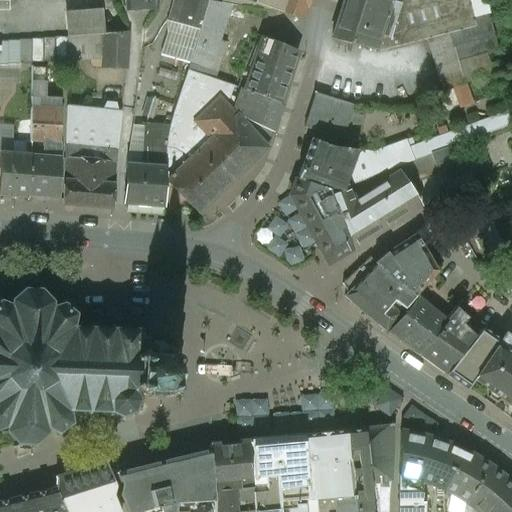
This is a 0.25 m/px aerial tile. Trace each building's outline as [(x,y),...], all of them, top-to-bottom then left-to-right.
[(126,0),(126,10),(127,11),(157,10),(158,0),(126,0)] [(221,0),(220,4),(269,13),(270,10),(300,20),(300,19),(305,6),(307,6),(309,0),(221,0)] [(343,0),(331,40),(374,50),(389,1),(385,0),(343,0)] [(468,0),(404,0),(396,1),(395,3),(389,1),(374,50),(379,52),(450,34),(475,27),(468,0)] [(266,15),(207,1),(198,37),(184,79),(197,84),(195,91),(200,92),(202,86),(233,96),(258,36),(259,36),(272,41),(281,20),(266,15)] [(475,27),(450,34),(454,47),(479,41),(475,27)] [(128,32),(104,34),(102,59),(101,69),(126,70),(128,32)] [(104,34),(67,37),(67,42),(93,41),(92,58),(102,59),(104,34)] [(272,41),(259,36),(254,48),(259,50),(245,90),(279,104),(297,52),(272,41)] [(67,37),(32,39),(32,52),(67,49),(67,42),(67,37)] [(32,39),(22,40),(23,53),(32,52),(32,39)] [(22,40),(0,41),(0,63),(31,62),(32,52),(23,53),(22,40)] [(93,41),(67,42),(67,49),(66,59),(92,58),(93,41)] [(32,52),(31,62),(66,59),(67,49),(32,52)] [(7,82),(22,82),(22,70),(7,70),(7,82)] [(43,82),(31,82),(30,109),(36,109),(36,102),(43,102),(43,82)] [(464,84),(433,98),(442,121),(474,112),(464,84)] [(245,90),(242,89),(233,112),(255,124),(273,133),(282,106),(279,104),(245,90)] [(173,176),(168,181),(168,183),(199,214),(267,148),(249,130),(238,118),(233,112),(219,96),(211,104),(199,115),(193,121),(192,122),(194,123),(210,141),(190,159),(173,176)] [(203,96),(191,107),(199,115),(211,104),(203,96)] [(343,103),(314,96),(304,128),(314,132),(336,138),(342,140),(353,106),(343,104),(343,103)] [(184,103),(177,100),(175,109),(181,112),(184,103)] [(102,110),(66,107),(65,144),(117,150),(121,112),(117,112),(115,103),(105,102),(102,110)] [(30,109),(30,119),(29,141),(51,142),(50,150),(59,150),(60,111),(36,109),(30,109)] [(181,112),(175,109),(166,146),(184,152),(194,123),(192,122),(193,121),(189,115),(181,112)] [(413,146),(408,148),(413,161),(430,154),(446,148),(511,123),(508,112),(413,146)] [(18,118),(7,118),(6,140),(29,141),(30,119),(18,118)] [(273,133),(255,124),(249,130),(267,148),(273,133)] [(165,129),(142,127),(141,155),(166,157),(166,146),(167,140),(164,140),(165,129)] [(336,138),(314,132),(311,140),(333,147),(336,138)] [(333,147),(311,140),(297,179),(328,191),(336,194),(342,192),(344,186),(350,171),(357,151),(333,147)] [(372,153),(357,151),(350,171),(350,184),(344,186),(346,186),(347,187),(364,180),(364,179),(408,163),(413,161),(408,148),(406,141),(372,153)] [(117,150),(65,144),(62,205),(113,209),(115,163),(117,150)] [(184,152),(166,146),(166,157),(165,167),(165,168),(173,176),(190,159),(184,152)] [(457,178),(446,148),(430,154),(438,176),(441,184),(457,178)] [(29,155),(0,153),(0,195),(28,197),(29,155)] [(413,161),(408,163),(415,184),(438,176),(430,154),(413,161)] [(59,158),(29,155),(28,197),(58,200),(59,158)] [(166,157),(141,155),(140,165),(165,167),(166,157)] [(140,165),(126,164),(123,205),(164,207),(165,168),(165,167),(140,165)] [(399,174),(353,203),(347,187),(346,186),(344,186),(342,192),(336,194),(333,194),(328,191),(346,236),(351,248),(419,205),(399,174)] [(457,178),(441,184),(444,193),(461,187),(457,178)] [(328,191),(305,182),(294,189),(291,197),(306,223),(335,207),(328,191)] [(335,207),(306,223),(321,249),(346,236),(335,207)] [(277,216),(269,229),(280,236),(288,223),(277,216)] [(346,236),(321,249),(328,262),(351,248),(346,236)] [(414,236),(387,254),(386,253),(374,263),(413,298),(421,289),(436,271),(417,239),(416,240),(414,236)] [(272,238),(265,251),(292,265),(299,252),(272,238)] [(283,284),(289,276),(255,253),(250,261),(283,284)] [(374,263),(369,258),(341,284),(347,293),(344,297),(384,332),(413,298),(374,263)] [(43,287),(39,285),(23,284),(19,286),(21,290),(12,299),(7,297),(5,300),(10,302),(10,306),(1,302),(0,297),(0,296),(0,428),(4,427),(5,430),(0,431),(0,432),(1,436),(6,434),(15,443),(12,448),(16,450),(32,451),(36,449),(34,444),(43,436),(48,438),(50,434),(46,430),(54,433),(55,438),(59,437),(58,433),(68,425),(72,427),(74,423),(69,422),(68,411),(85,412),(85,417),(89,417),(89,412),(106,413),(106,418),(110,417),(111,414),(118,417),(117,422),(121,422),(121,417),(130,414),(133,418),(137,415),(141,404),(141,399),(141,396),(143,397),(143,391),(148,391),(148,400),(160,400),(160,392),(165,392),(165,398),(170,398),(171,392),(173,392),(173,390),(179,390),(179,385),(173,384),(173,363),(180,363),(180,357),(174,357),(174,355),(172,355),(172,349),(170,349),(169,346),(166,347),(163,343),(164,340),(160,338),(159,341),(153,341),(152,338),(150,339),(139,327),(134,330),(114,329),(114,324),(110,324),(110,329),(92,328),(93,323),(89,323),(88,327),(71,327),(73,317),(78,315),(78,311),(73,313),(64,305),(65,300),(61,299),(60,304),(51,307),(51,304),(56,302),(54,299),(50,300),(41,292),(43,287)] [(441,295),(421,289),(415,296),(417,298),(445,321),(454,309),(462,301),(449,285),(441,295)] [(417,298),(388,333),(420,354),(445,321),(417,298)] [(445,321),(420,354),(447,375),(477,336),(462,325),(466,318),(454,309),(445,321)] [(477,336),(447,375),(466,389),(472,380),(500,343),(482,329),(477,336)] [(511,337),(507,336),(505,334),(500,343),(472,380),(489,393),(488,398),(496,404),(500,402),(501,401),(511,408),(511,337)] [(392,425),(363,429),(369,479),(390,477),(391,456),(392,425)] [(363,429),(347,431),(354,497),(355,511),(372,511),(369,479),(363,429)] [(347,431),(301,436),(306,500),(318,499),(354,497),(347,431)] [(435,439),(423,436),(411,433),(399,431),(399,476),(414,480),(416,480),(427,484),(442,490),(451,469),(442,464),(449,444),(435,439)] [(301,436),(269,439),(279,502),(306,500),(301,436)] [(269,439),(251,441),(253,488),(252,488),(252,511),(279,511),(279,502),(269,439)] [(251,441),(209,445),(210,450),(214,511),(252,511),(252,488),(253,488),(251,441)] [(473,455),(449,444),(442,464),(451,469),(442,490),(454,497),(464,503),(465,503),(476,483),(463,475),(473,456),(473,455)] [(214,511),(210,450),(163,461),(166,498),(170,511),(214,511)] [(511,484),(503,477),(484,462),(473,456),(463,475),(476,483),(465,503),(475,511),(496,511),(511,496),(511,484)] [(163,461),(116,474),(121,485),(119,495),(125,511),(170,511),(166,498),(163,461)] [(105,462),(55,479),(55,480),(54,489),(62,511),(119,511),(112,496),(114,486),(105,462)] [(422,489),(415,488),(416,480),(414,480),(399,476),(398,511),(423,511),(424,505),(425,505),(425,496),(421,496),(422,489)] [(369,479),(372,511),(387,511),(390,477),(369,479)] [(62,511),(54,489),(0,502),(0,511),(62,511)] [(511,511),(511,496),(496,511),(511,511)] [(355,511),(354,497),(318,499),(319,511),(355,511)]
